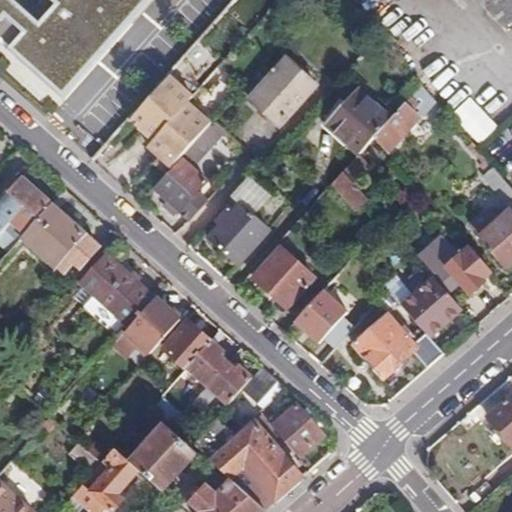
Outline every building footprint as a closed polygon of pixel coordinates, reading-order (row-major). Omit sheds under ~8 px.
[(0,0),(0,41),(64,99),(153,0),(0,0)] [(511,0),(480,0),(501,24),(508,18),(511,22),(511,0)] [(400,43),(416,62),(433,48),(417,29),(400,43)] [(276,76),(252,101),(281,128),(318,89),(290,62),(276,76)] [(276,76),(267,66),(243,92),(252,101),(276,76)] [(170,75),(130,120),(153,141),(148,146),(173,169),(183,158),(197,143),(205,134),(213,124),(191,103),(195,98),(170,75)] [(439,103),(425,88),(394,121),(377,139),(390,154),(439,103)] [(377,139),(394,121),(361,91),(329,127),(361,156),(377,139)] [(482,146),(501,128),(473,98),(454,115),(482,146)] [(241,146),(216,121),(213,124),(205,134),(230,158),(241,146)] [(185,161),(156,191),(180,212),(190,221),(207,201),(198,193),(208,181),(193,167),(207,152),(197,143),(183,158),(185,161)] [(372,169),(361,156),(345,173),(356,185),(372,169)] [(511,203),(511,186),(497,169),(486,179),(510,205),(511,203)] [(356,185),(345,173),(334,185),(357,212),(369,200),(356,185)] [(22,238),(51,205),(20,178),(17,182),(12,178),(4,186),(8,190),(0,199),(0,243),(10,252),(22,238)] [(270,198),(251,180),(233,198),(241,205),(211,239),(240,265),(270,231),(254,217),(270,198)] [(99,247),(51,205),(22,238),(53,266),(55,265),(64,273),(73,263),(79,268),(99,247)] [(511,267),(511,214),(483,240),(509,270),(511,267)] [(462,236),(449,221),(441,229),(454,243),(462,236)] [(297,319),(320,294),(308,283),(315,277),(282,248),(254,278),(297,319)] [(495,273),(473,248),(450,269),(452,272),(472,296),(488,282),(487,280),(495,273)] [(420,258),(439,279),(450,269),(431,249),(420,258)] [(79,284),(129,327),(133,322),(155,299),(105,255),(79,284)] [(367,266),(357,255),(351,263),(360,273),(367,266)] [(389,290),(409,305),(417,293),(397,279),(389,290)] [(439,279),(406,309),(417,321),(424,329),(427,333),(433,339),(464,312),(460,307),(462,305),(439,279)] [(320,294),(297,319),(328,347),(356,316),(325,288),(320,294)] [(180,320),(155,299),(133,322),(158,344),(180,320)] [(429,369),(446,354),(433,339),(427,333),(416,343),(409,335),(403,329),(390,314),(354,345),(384,379),(415,352),(429,369)] [(185,368),(186,366),(210,340),(187,321),(162,349),(185,368)] [(424,329),(417,321),(409,328),(413,332),(416,336),(424,329)] [(158,344),(133,322),(129,327),(124,333),(148,355),(158,344)] [(407,325),(403,329),(409,335),(413,332),(409,328),(407,325)] [(413,332),(409,335),(416,343),(427,333),(424,329),(416,336),(413,332)] [(186,366),(208,385),(228,362),(221,357),(225,352),(210,340),(186,366)] [(228,362),(208,385),(228,403),(251,376),(237,364),(233,367),(228,362)] [(56,409),(4,363),(0,367),(0,374),(5,379),(48,417),(56,409)] [(279,379),(262,364),(254,373),(271,387),(279,379)] [(354,376),(345,387),(354,395),(363,385),(354,376)] [(511,443),(511,395),(488,415),(511,443)] [(272,424),(299,456),(323,435),(295,404),(272,424)] [(163,425),(167,421),(151,406),(140,419),(157,433),(163,425)] [(231,478),(265,509),(303,476),(253,422),(233,438),(217,416),(192,443),(231,478)] [(131,463),(139,469),(162,489),(192,451),(163,425),(157,433),(131,463)] [(83,507),(89,511),(94,511),(102,504),(110,511),(121,501),(116,497),(139,469),(131,463),(114,448),(71,496),(83,507)] [(253,511),(261,511),(265,509),(231,478),(224,486),(253,511)] [(31,511),(0,483),(0,511),(31,511)] [(202,511),(253,511),(224,486),(216,496),(205,487),(192,503),(203,511),(202,511)] [(69,511),(78,511),(83,507),(71,496),(63,506),(69,511)]
